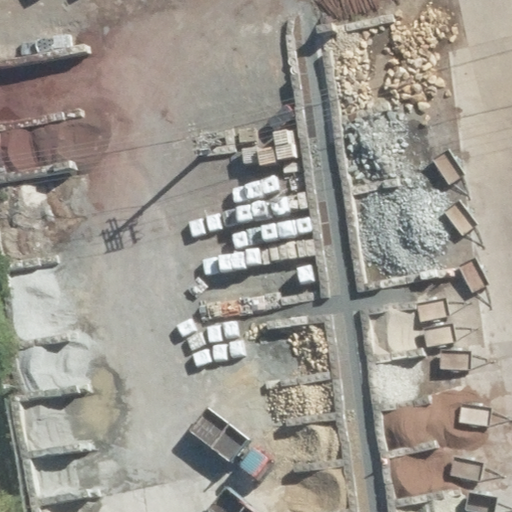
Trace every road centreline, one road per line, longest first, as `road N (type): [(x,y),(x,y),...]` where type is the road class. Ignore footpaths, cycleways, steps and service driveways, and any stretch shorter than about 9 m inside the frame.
road 1 (unknown): [(124,511),(93,333),(79,170),(82,122),(100,66),(148,0)]
road 2 (unknown): [(487,0),(511,143)]
